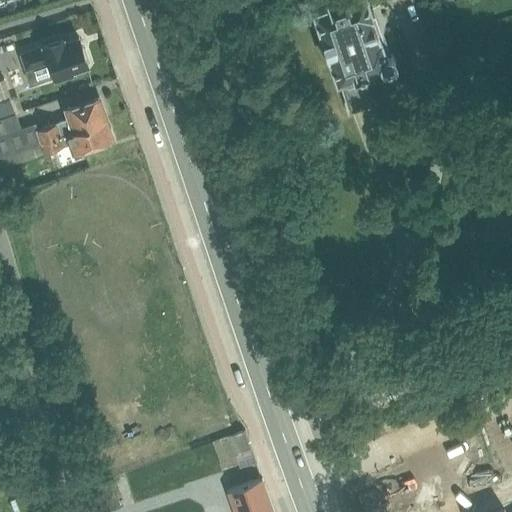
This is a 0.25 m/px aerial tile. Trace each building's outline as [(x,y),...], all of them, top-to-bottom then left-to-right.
[(365,82),(390,74),(367,0),(325,0),(306,6),(331,88),(339,85),(346,109),(371,102),(365,82)] [(63,39),(21,53),(31,85),(52,77),(54,83),(77,76),(75,69),(88,65),(79,37),(64,42),(63,39)] [(10,98),(11,97),(4,78),(0,79),(0,117),(14,113),(10,98)] [(18,95),(11,97),(10,98),(14,113),(23,110),(18,95)] [(14,113),(0,117),(0,155),(106,119),(99,96),(62,107),(66,118),(36,128),(34,122),(21,126),(14,113)] [(106,119),(0,155),(0,158),(3,167),(69,143),(74,156),(93,150),(92,146),(113,138),(106,119)] [(245,430),(213,441),(222,469),(238,463),(239,467),(256,461),(245,430)] [(104,433),(85,437),(88,454),(108,449),(104,433)] [(470,479),(468,481),(469,486),(501,482),(500,477),(496,475),(492,474),(490,470),(489,469),(488,469),(476,471),(475,473),(474,474),(474,478),(470,479)] [(112,475),(94,481),(102,511),(120,506),(112,475)] [(274,511),(262,478),(227,490),(233,506),(235,511),(274,511)] [(358,497),(358,498),(358,499),(363,511),(381,511),(384,511),(377,492),(377,491),(376,490),(375,489),(374,489),(373,489),(372,489),(360,493),(360,494),(359,494),(358,495),(358,496),(358,497)]
